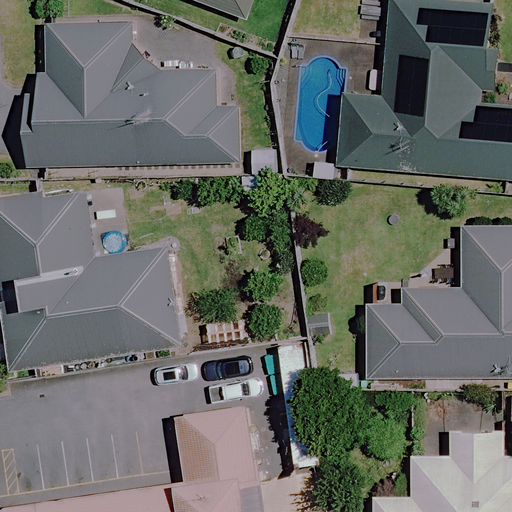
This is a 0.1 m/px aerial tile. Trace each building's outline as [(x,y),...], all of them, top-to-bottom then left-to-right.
[(187,0),(245,21),(252,0),(187,0)] [(489,6),(396,0),(388,0),(382,97),(345,94),(340,169),(511,180),(511,107),(482,106),(489,6)] [(23,92),(24,166),(233,163),(232,68),(145,70),(144,24),(43,26),(44,73),(33,73),(33,92),(23,92)] [(93,258),(84,194),(44,199),(43,191),(0,197),(0,341),(4,374),(182,349),(167,247),(93,258)] [(511,226),(457,227),(457,287),(400,287),(400,302),(363,302),(363,380),(511,379),(511,226)] [(511,428),(491,427),(492,395),(452,394),(451,458),(411,456),(410,498),(368,497),(367,511),(511,511),(511,455),(511,456),(511,428)] [(291,511),(278,406),(212,414),(221,485),(26,510),(26,511),(291,511)]
